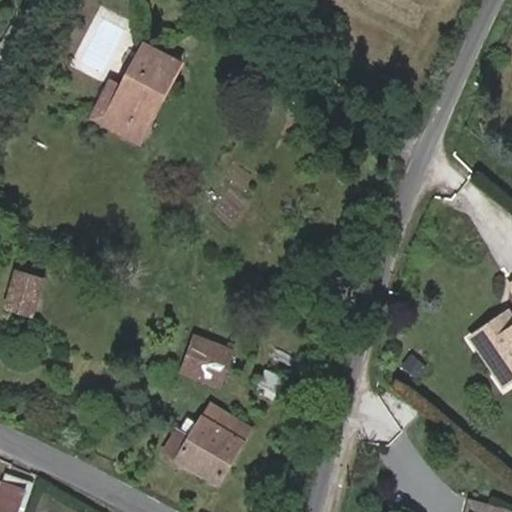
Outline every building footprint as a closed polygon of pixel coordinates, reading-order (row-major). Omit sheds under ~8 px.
[(110,114),(148,133),(185,63),(149,44),(125,87),(110,114)] [(142,142),(148,133),(110,114),(125,87),(114,81),(99,107),(94,117),(142,142)] [(8,307),(34,315),(45,280),(19,272),(8,307)] [(511,327),(511,313),(510,311),(498,319),(506,332),(511,327)] [(506,383),(511,378),(511,327),(506,332),(498,319),(473,336),(506,383)] [(235,352),(199,338),(185,372),(222,386),(235,352)] [(166,451),(221,484),(253,429),(213,404),(193,438),(179,429),(166,451)] [(0,495),(0,511),(3,511),(12,487),(4,484),(0,495)] [(12,487),(3,511),(18,511),(26,492),(12,487)] [(511,511),(511,508),(472,498),(468,511),(511,511)]
